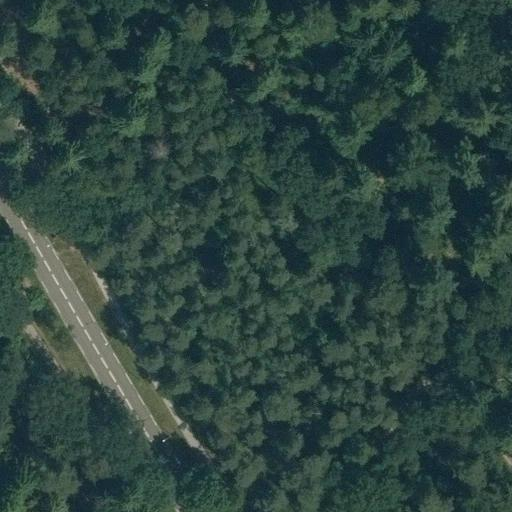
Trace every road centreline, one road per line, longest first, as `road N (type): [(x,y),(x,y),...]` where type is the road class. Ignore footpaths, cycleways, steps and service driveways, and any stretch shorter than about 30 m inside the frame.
road 1 (tertiary): [(192,511),(0,180)]
road 2 (track): [(245,125),(434,378)]
road 3 (track): [(434,378),(308,511)]
road 4 (track): [(209,0),(213,68),(245,125)]
